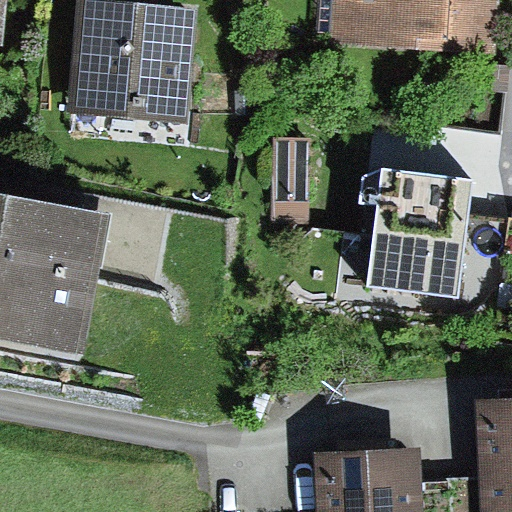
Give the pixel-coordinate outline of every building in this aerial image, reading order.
[(314,0),(312,33),(480,42),(481,0),(314,0)] [(179,19),(80,10),(72,103),(171,111),(179,19)] [(300,201),(299,143),(272,143),(272,201),(300,201)] [(0,176),(0,324),(82,340),(108,196),(0,176)] [(511,223),(502,222),(493,284),(511,286),(511,223)] [(511,412),(482,414),(487,511),(499,511),(511,511),(511,412)] [(404,511),(403,463),(320,467),(321,511),(404,511)]
